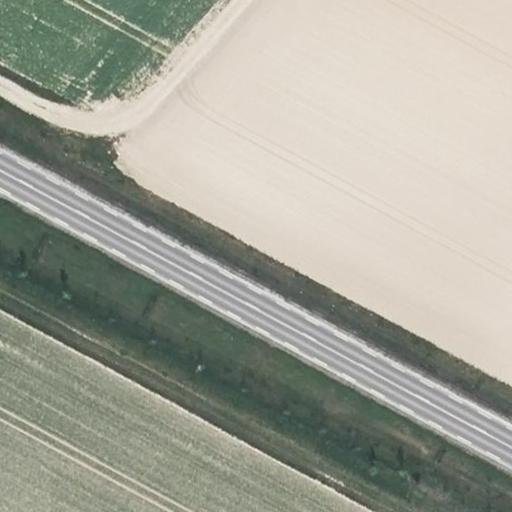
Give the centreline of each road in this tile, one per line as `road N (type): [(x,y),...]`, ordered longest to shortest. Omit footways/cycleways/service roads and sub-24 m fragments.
road 1 (secondary): [(0,184),(511,462)]
road 2 (track): [(0,84),(90,130),(125,125),(234,0)]
